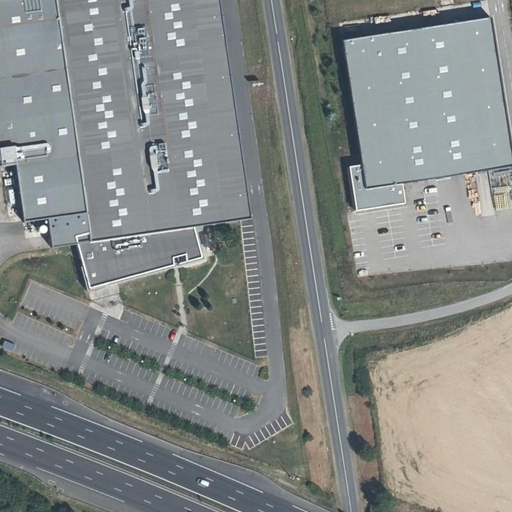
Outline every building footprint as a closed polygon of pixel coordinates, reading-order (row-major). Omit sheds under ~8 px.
[(0,0),(0,167),(17,165),(79,156),(56,0),(0,0)] [(253,219),(221,0),(56,0),(79,156),(88,214),(90,233),(76,236),(79,244),(91,288),(204,257),(195,227),(253,219)] [(401,181),(511,163),(511,155),(489,14),(340,39),(360,163),(348,165),(355,209),(405,201),(401,181)] [(88,214),(79,156),(17,165),(26,223),(49,219),(88,214)] [(90,233),(88,214),(49,219),(53,248),(79,244),(76,236),(90,233)] [(2,347),(13,350),(15,342),(3,340),(2,347)]
